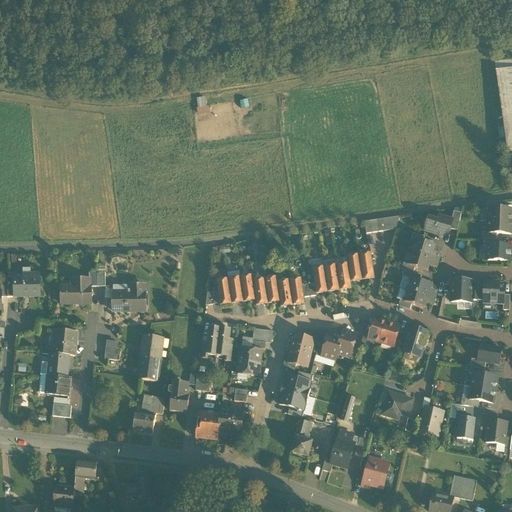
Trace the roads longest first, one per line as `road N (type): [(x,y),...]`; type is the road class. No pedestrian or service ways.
road 1 (residential): [(0,248),(183,244),(511,194)]
road 2 (tertiary): [(78,446),(250,471)]
road 3 (residential): [(282,323),(375,306),(442,325)]
road 4 (residential): [(250,471),(282,323)]
